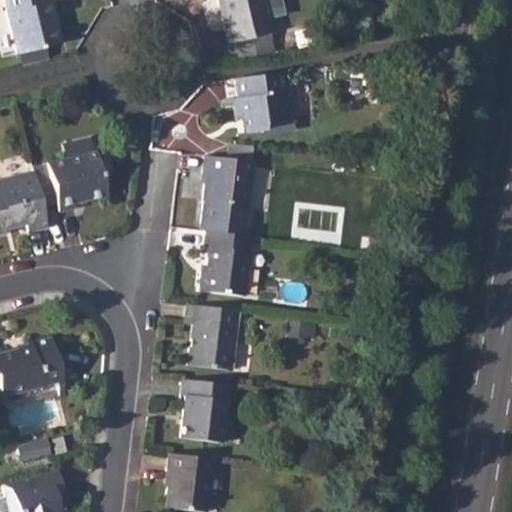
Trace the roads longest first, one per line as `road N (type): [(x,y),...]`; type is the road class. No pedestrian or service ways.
road 1 (residential): [(123,287),(133,364),(112,511)]
road 2 (secondary): [(511,306),(478,511)]
road 3 (residential): [(148,154),(123,287)]
road 4 (residential): [(0,292),(52,277),(123,287)]
